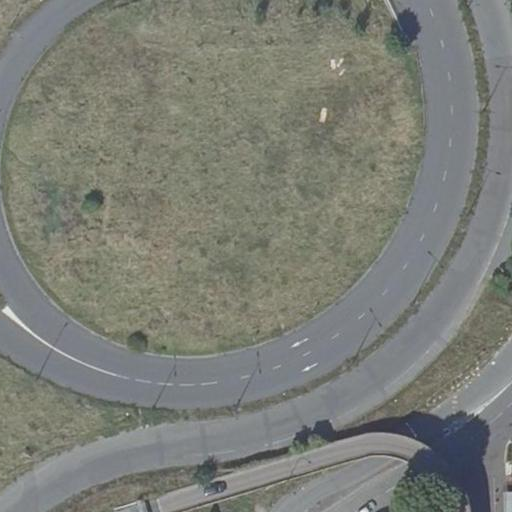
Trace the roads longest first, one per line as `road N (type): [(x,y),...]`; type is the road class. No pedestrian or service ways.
road 1 (unclassified): [(11,511),(88,463),(261,429),(330,403),(438,319),(487,235),(508,141),(504,56),(490,0)]
road 2 (unclassified): [(430,0),(450,61),(454,145),(433,219),(389,289),(321,345),(281,364),(210,381),(133,375)]
road 3 (tertiary): [(511,354),(366,466),(287,511)]
road 4 (tertiary): [(362,511),(511,397)]
road 5 (unclassified): [(133,375),(45,317),(0,250)]
road 6 (unclassified): [(133,375),(56,361),(0,329)]
road 7 (unclassified): [(0,89),(29,42),(78,0)]
